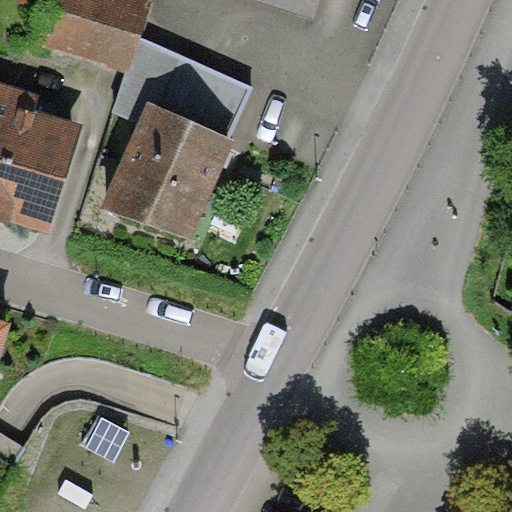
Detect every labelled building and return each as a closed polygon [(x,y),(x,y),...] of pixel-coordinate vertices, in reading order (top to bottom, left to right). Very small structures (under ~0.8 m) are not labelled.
[(151,9),(123,0),(56,0),(43,38),(130,68),(142,34),(151,9)] [(321,0),(258,0),(316,19),(321,0)] [(234,139),(258,82),(142,34),(130,68),(111,110),(148,125),(156,106),(234,139)] [(36,97),(0,86),(0,211),(50,225),(77,129),(53,123),(58,108),(35,101),(36,97)] [(156,106),(148,125),(113,200),(191,235),(234,139),(156,106)] [(431,330),(398,318),(370,333),(357,362),(369,399),(403,408),(430,396),(442,368),(431,330)] [(131,435),(102,420),(87,449),(115,465),(131,435)]
